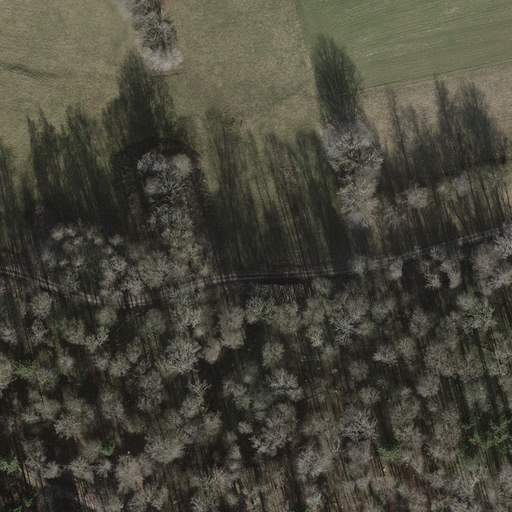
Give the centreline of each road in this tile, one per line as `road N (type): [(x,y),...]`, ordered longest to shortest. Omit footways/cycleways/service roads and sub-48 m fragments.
road 1 (track): [(0,269),(97,300),(148,299),(217,278),(360,263),(511,228)]
road 2 (track): [(120,511),(0,463)]
